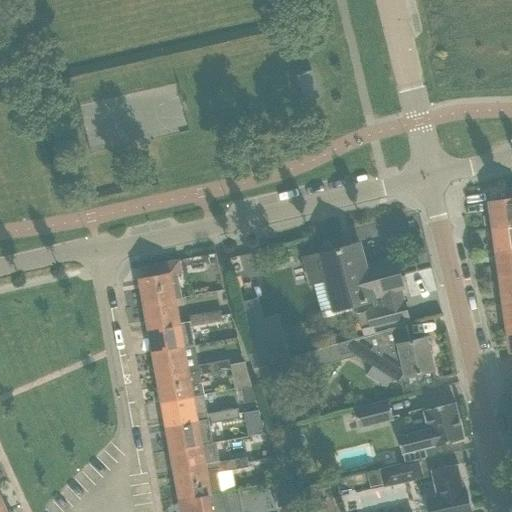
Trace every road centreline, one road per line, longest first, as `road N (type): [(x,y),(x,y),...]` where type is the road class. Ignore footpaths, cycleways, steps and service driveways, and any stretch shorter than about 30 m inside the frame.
road 1 (residential): [(506,511),(428,175)]
road 2 (residential): [(96,252),(428,175)]
road 3 (unclassified): [(92,511),(137,462),(96,252)]
road 4 (unclassified): [(428,175),(389,0)]
